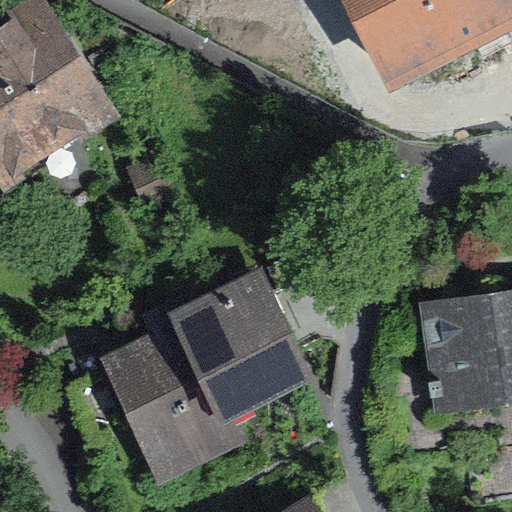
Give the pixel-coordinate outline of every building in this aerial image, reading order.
[(122,117),(47,0),(25,0),(0,16),(0,182),(6,191),(31,175),(28,169),(79,137),(83,142),(122,117)] [(511,23),(511,0),(346,0),(389,85),(511,23)] [(179,194),(159,152),(125,168),(145,210),(179,194)] [(185,295),(236,411),(311,378),(260,262),(185,295)] [(511,285),(416,299),(433,413),(511,401),(511,285)] [(236,411),(185,295),(138,315),(145,331),(97,353),(154,483),(249,441),(236,411)] [(324,511),(310,487),(267,511),(324,511)]
